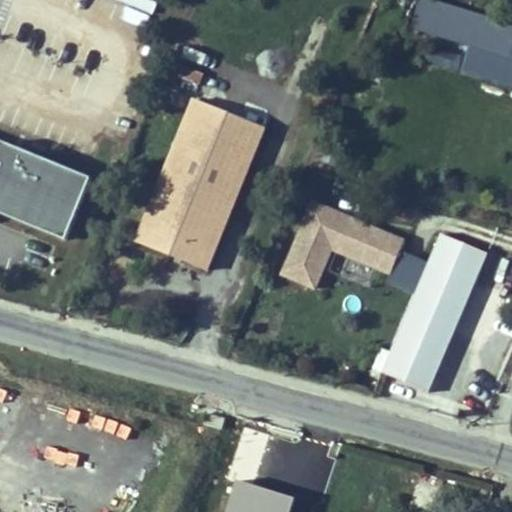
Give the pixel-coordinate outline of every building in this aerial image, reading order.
[(511,53),(511,24),(430,0),(421,0),(413,29),(511,59),(511,53)] [(197,85),(210,58),(187,47),(174,74),(197,85)] [(268,123),(193,94),(136,236),(209,265),(268,123)] [(0,203),(66,231),(91,170),(0,132),(0,203)] [(315,199),(285,272),(317,285),(327,261),(321,258),(327,242),(334,245),(393,269),(406,237),(315,199)] [(490,248),(445,229),(388,369),(434,388),(490,248)] [(327,242),(321,258),(327,261),(334,245),(327,242)] [(405,508),(419,511),(428,511),(436,493),(412,484),(405,508)]
